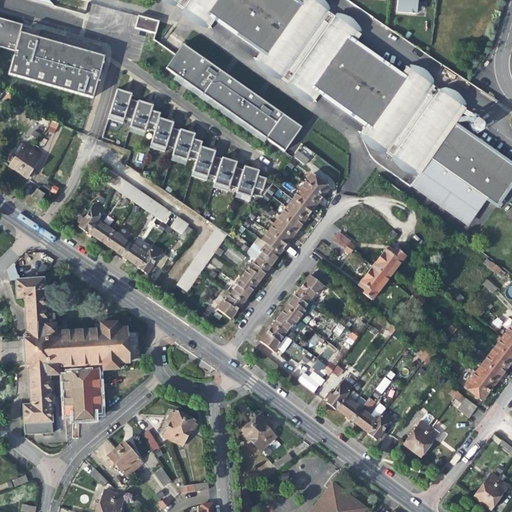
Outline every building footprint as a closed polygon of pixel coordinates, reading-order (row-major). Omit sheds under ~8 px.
[(167,0),(178,7),(209,28),(214,21),(221,10),(267,42),(260,52),(253,61),(283,81),(315,104),(320,97),(327,87),(374,118),(367,129),(361,136),(378,148),(372,157),(373,159),(372,159),(377,165),(382,168),(391,174),(413,190),(414,189),(417,186),(474,226),(490,201),(511,167),(511,166),(452,124),(464,106),(405,65),(393,83),(348,51),(359,33),(311,0),(295,0),(289,10),(275,0),(167,0)] [(396,0),(396,13),(415,14),(416,0),(396,0)] [(236,36),(260,52),(267,42),(221,10),(214,21),(236,36)] [(135,28),(157,34),(160,23),(161,22),(138,16),(135,28)] [(22,23),(0,17),(0,46),(14,50),(7,74),(92,98),(97,80),(99,80),(101,74),(99,74),(95,73),(96,68),(100,69),(104,56),(29,35),(25,34),(24,37),(18,36),(19,32),(22,23)] [(284,152),(302,127),(258,97),(225,74),(183,44),(175,54),(166,68),(176,75),(183,80),(185,77),(191,81),(189,84),(267,139),(284,152)] [(183,80),(176,75),(173,79),(264,143),(267,139),(189,84),(191,81),(185,77),(183,80)] [(343,113),(367,129),(374,118),(327,87),(320,97),(343,113)] [(252,169),(244,166),(243,171),(238,169),(235,168),(237,162),(230,160),(222,158),(222,159),(219,158),(213,157),(215,151),(208,149),(200,147),(202,142),(198,141),(193,139),(195,134),(187,131),(180,129),(180,130),(171,128),(173,122),(167,121),(158,118),(160,113),(151,110),(153,105),(144,103),(138,101),(129,99),(131,94),(122,91),(117,89),(107,119),(122,123),(124,117),(132,120),(130,127),(144,132),(145,129),(154,131),(149,147),(164,152),(166,146),(174,149),(172,156),(186,160),(187,157),(196,160),(191,176),(206,181),(208,175),(216,178),(213,188),(227,192),(229,186),(237,189),(236,193),(251,198),(252,195),(260,198),(266,179),(263,178),(257,177),(259,171),(252,169)] [(17,100),(12,96),(9,101),(14,104),(17,100)] [(56,123),(52,121),(47,132),(51,134),(56,123)] [(144,132),(130,127),(128,132),(143,137),(144,132)] [(378,148),(361,136),(364,142),(367,151),(372,159),(373,159),(372,157),(378,148)] [(11,169),(16,173),(32,149),(24,144),(14,159),(11,157),(7,162),(10,164),(8,167),(11,169)] [(41,155),(32,149),(16,173),(22,176),(25,178),(27,175),(30,177),(34,172),(31,170),(41,155)] [(297,153),(293,158),(304,166),(308,161),(297,153)] [(186,160),(172,156),(170,161),(184,166),(186,160)] [(511,167),(490,201),(492,203),(495,205),(497,206),(500,208),(511,190),(511,167)] [(186,225),(110,174),(102,185),(178,236),(176,238),(182,242),(190,231),(184,228),(186,225)] [(310,175),(304,183),(321,196),(322,195),(326,191),(327,188),(310,175)] [(319,199),(321,196),(304,183),(298,192),(315,205),(316,203),(319,199)] [(53,185),(48,192),(51,194),(51,193),(55,195),(59,189),(53,185)] [(417,186),(414,189),(471,229),(474,226),(417,186)] [(35,189),(30,196),(34,199),(38,201),(43,194),(35,189)] [(312,209),(315,205),(298,192),(292,200),(309,212),(312,209)] [(251,198),(236,193),(234,198),(249,203),(251,198)] [(306,216),(309,212),(292,200),(285,208),(303,221),(303,220),(306,216)] [(86,233),(87,233),(95,221),(102,210),(93,205),(84,218),(81,216),(77,222),(80,224),(78,227),(81,230),(86,233)] [(300,225),(303,221),(285,208),(279,216),(297,229),(300,225)] [(294,232),(297,229),(279,216),(273,224),(291,237),(294,232)] [(102,226),(95,221),(87,233),(96,239),(103,244),(112,232),(103,225),(102,226)] [(273,224),(267,232),(284,246),(288,241),(291,237),(273,224)] [(214,229),(175,285),(186,292),(224,236),(214,229)] [(121,238),(112,232),(103,244),(111,249),(120,256),(128,244),(120,239),(121,238)] [(261,241),(265,244),(278,254),(282,249),(284,246),(267,232),(261,241)] [(333,238),(344,246),(348,241),(337,233),(333,238)] [(352,238),(348,243),(353,247),(357,242),(352,238)] [(340,255),(342,251),(344,249),(332,241),(328,246),(340,255)] [(136,250),(128,244),(120,256),(129,262),(137,267),(145,255),(137,249),(136,250)] [(260,253),(254,261),(266,270),(272,262),(278,254),(265,244),(259,252),(260,253)] [(152,245),(145,255),(137,267),(136,268),(145,274),(147,271),(150,273),(154,267),(151,265),(161,252),(152,245)] [(380,255),(371,267),(387,278),(404,256),(396,249),(393,252),(386,247),(380,255)] [(247,269),(240,277),(253,287),(259,279),(266,270),(254,261),(248,269),(247,269)] [(15,265),(6,267),(9,280),(18,278),(15,265)] [(370,300),(387,278),(371,267),(365,275),(357,286),(363,291),(361,293),(370,300)] [(499,270),(494,267),(491,271),(496,275),(499,270)] [(306,280),(296,292),(308,300),(313,293),(315,294),(321,285),(325,279),(314,271),(310,277),(309,276),(306,280)] [(248,293),(253,287),(240,277),(233,286),(235,287),(230,295),(241,303),(248,293)] [(55,331),(54,320),(53,295),(43,295),(42,279),(15,280),(16,298),(23,298),(24,318),(25,334),(21,334),(22,350),(23,360),(23,369),(27,368),(29,405),(22,405),(24,435),(51,433),(49,406),(54,405),(53,396),(49,397),(48,376),(56,375),(57,374),(62,374),(64,415),(72,415),(72,421),(93,420),(92,414),(100,413),(97,372),(102,371),(103,369),(118,369),(117,362),(127,362),(126,327),(115,328),(115,322),(99,323),(99,328),(91,329),(55,331)] [(486,281),(482,286),(492,294),(496,289),(486,281)] [(301,309),(308,300),(296,292),(290,301),(284,309),(296,319),(303,310),(301,309)] [(235,311),(241,303),(230,295),(223,303),(222,302),(216,310),(228,320),(235,311)] [(168,305),(159,299),(157,302),(166,308),(168,305)] [(290,327),(296,319),(284,309),(278,316),(271,325),(283,334),(288,326),(290,327)] [(90,318),(54,320),(55,331),(91,329),(90,318)] [(339,336),(344,327),(337,323),(332,332),(339,336)] [(277,342),(283,334),(271,325),(267,331),(259,342),(272,351),(278,343),(277,342)] [(399,332),(394,329),(391,334),(395,337),(399,332)] [(511,334),(507,331),(501,339),(511,347),(511,334)] [(511,359),(511,347),(501,339),(494,347),(511,360),(511,359)] [(509,364),(511,360),(494,347),(488,355),(505,368),(509,364)] [(505,370),(505,368),(488,355),(482,363),(499,376),(502,373),(505,370)] [(496,381),(499,376),(482,363),(476,371),(493,385),(496,381)] [(336,376),(343,373),(340,365),(332,369),(336,376)] [(490,388),(493,385),(476,371),(469,380),(487,393),(490,388)] [(320,385),(324,380),(314,372),(309,377),(320,385)] [(382,394),(391,381),(384,376),(375,389),(382,394)] [(484,396),(487,393),(469,380),(463,388),(481,401),(484,396)] [(334,410),(334,409),(343,397),(350,388),(342,381),(332,395),(329,393),(326,396),(324,398),(328,400),(325,404),(334,410)] [(351,403),(343,397),(334,409),(342,414),(350,421),(359,409),(351,404),(351,403)] [(479,410),(468,401),(458,413),(470,422),(479,410)] [(367,415),(359,409),(350,421),(356,425),(367,433),(376,421),(367,415)] [(405,421),(411,425),(419,413),(415,409),(405,421)] [(161,438),(171,442),(184,416),(174,412),(172,415),(169,414),(167,417),(165,422),(168,423),(161,438)] [(382,412),(376,421),(367,433),(366,434),(375,441),(377,438),(380,440),(382,437),(385,434),(381,432),(391,419),(382,412)] [(193,421),(184,416),(171,442),(181,447),(188,432),(191,434),(194,429),(195,426),(192,424),(193,421)] [(257,417),(249,424),(267,445),(268,444),(275,437),(267,428),(263,425),(266,422),(261,417),(258,419),(257,417)] [(404,446),(411,450),(428,427),(420,421),(402,444),(404,446)] [(260,451),(267,445),(249,424),(241,431),(243,434),(240,436),(245,442),(248,439),(260,451)] [(437,434),(428,427),(411,450),(419,457),(434,438),(437,434)] [(141,435),(149,446),(155,442),(148,431),(141,435)] [(505,451),(505,450),(509,446),(499,438),(495,443),(505,451)] [(299,444),(293,440),(285,451),(290,456),(299,444)] [(122,443),(114,450),(133,470),(140,464),(130,451),(132,449),(127,443),(125,446),(122,443)] [(124,477),(133,470),(114,450),(106,457),(109,460),(106,462),(108,464),(111,467),(113,465),(124,477)] [(93,470),(89,475),(98,484),(104,480),(93,470)] [(173,486),(165,472),(158,477),(166,490),(173,486)] [(472,497),(481,503),(498,479),(490,473),(481,485),(472,497)] [(13,487),(26,482),(24,476),(11,481),(13,487)] [(507,486),(498,479),(481,503),(490,509),(495,501),(507,486)] [(193,485),(194,491),(207,489),(206,483),(193,485)] [(310,511),(360,511),(363,509),(332,484),(310,511)] [(99,505),(95,511),(107,511),(113,495),(104,491),(99,505)] [(169,494),(165,498),(169,502),(174,498),(169,494)] [(117,496),(113,495),(107,511),(117,511),(123,498),(117,496)] [(132,498),(127,504),(137,511),(139,511),(143,507),(132,498)] [(165,498),(161,501),(165,506),(169,502),(165,498)]
